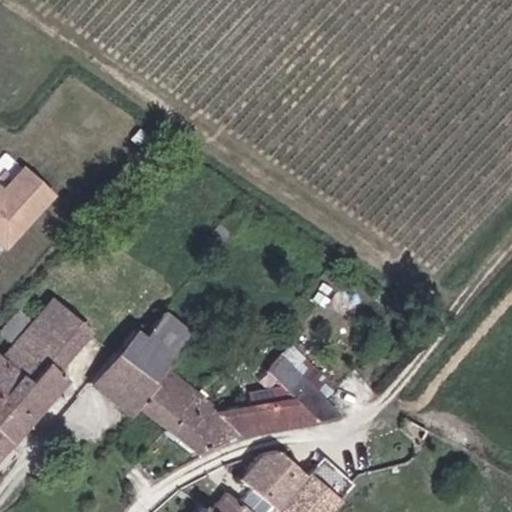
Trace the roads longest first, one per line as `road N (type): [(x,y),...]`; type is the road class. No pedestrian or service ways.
road 1 (track): [(136,511),(151,490),(198,464),(260,442),(333,433),(373,410)]
road 2 (unknown): [(26,511),(71,453),(113,438),(132,449),(151,490)]
